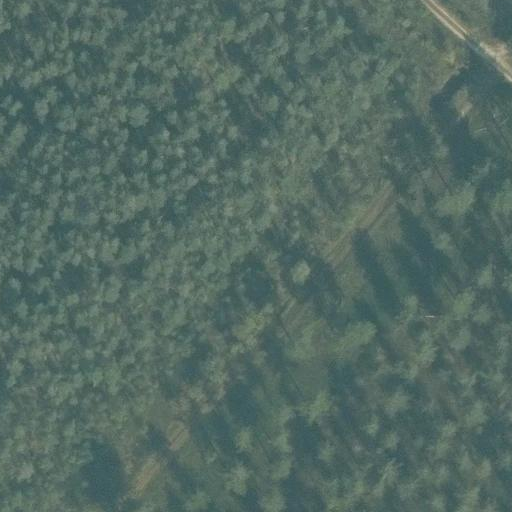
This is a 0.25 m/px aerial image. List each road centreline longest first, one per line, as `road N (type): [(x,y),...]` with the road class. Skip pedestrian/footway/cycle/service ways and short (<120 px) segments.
road 1 (track): [(511,85),(494,69),(116,511)]
road 2 (track): [(415,0),(494,69),(511,47)]
